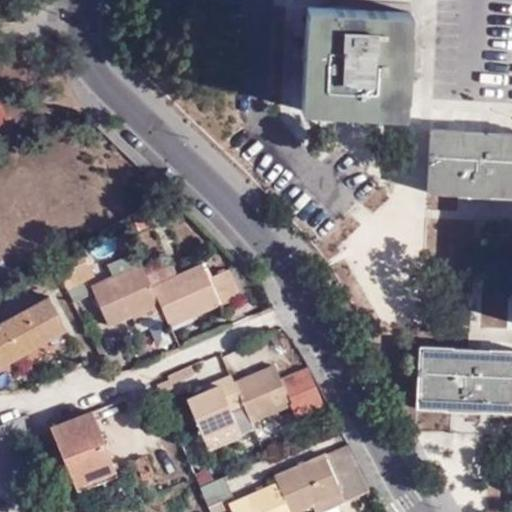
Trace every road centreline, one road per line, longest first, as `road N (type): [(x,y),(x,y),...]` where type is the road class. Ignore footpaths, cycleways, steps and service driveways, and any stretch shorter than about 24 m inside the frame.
road 1 (residential): [(420,511),(279,253),(91,69),(82,43),(84,0)]
road 2 (unknown): [(85,511),(41,411),(303,299)]
